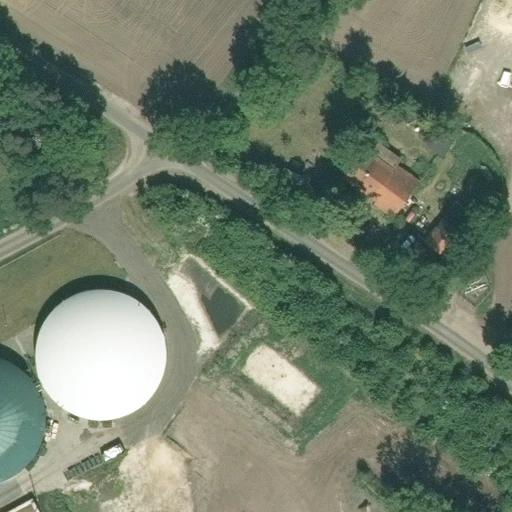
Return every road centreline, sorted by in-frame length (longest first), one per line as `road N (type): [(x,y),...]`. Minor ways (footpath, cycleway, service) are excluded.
road 1 (unclassified): [(177,158),(456,333),(511,390)]
road 2 (unclassified): [(320,0),(208,136),(177,158)]
road 3 (unclassified): [(0,41),(177,158)]
road 4 (unclassified): [(177,158),(0,251)]
